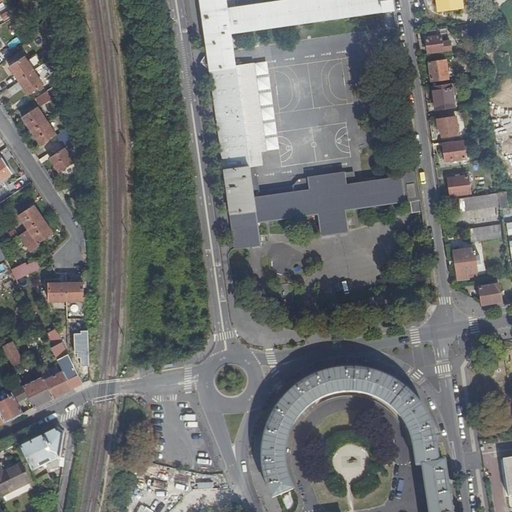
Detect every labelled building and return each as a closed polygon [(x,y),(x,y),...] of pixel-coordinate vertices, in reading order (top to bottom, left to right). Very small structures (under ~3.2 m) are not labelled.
[(240,230),(247,249),(247,248),(246,239),(261,238),(259,223),(318,213),(321,236),(349,232),(345,211),(407,203),(408,204),(414,204),(415,214),(424,213),(418,172),(404,174),(404,177),(404,179),(358,185),(348,187),(347,175),(310,179),(312,192),(256,199),(251,168),(258,167),(264,166),(262,153),(268,153),(263,117),(257,118),(254,102),(260,101),(255,66),(237,68),(232,34),(396,12),(393,0),(284,0),(228,8),(227,0),(199,0),(210,52),(240,230)] [(462,0),(439,0),(441,11),(464,8),(462,0)] [(449,30),(429,33),(430,40),(427,40),(429,55),(453,52),(452,44),(444,45),(443,39),(450,37),(449,30)] [(462,47),(463,54),(473,53),(472,46),(462,47)] [(238,249),(247,249),(240,230),(210,52),(230,199),(228,199),(234,238),(236,238),(238,249)] [(8,69),(18,84),(33,74),(41,68),(35,59),(26,65),(23,60),(8,69)] [(433,81),(438,81),(450,79),(448,62),(431,64),(433,81)] [(50,77),(43,67),(41,68),(33,74),(40,84),(50,77)] [(33,74),(18,84),(28,97),(42,88),(40,84),(33,74)] [(453,85),(435,88),(436,102),(438,102),(439,110),(456,108),(453,85)] [(46,93),(34,101),(38,107),(40,107),(51,100),(46,93)] [(263,117),(260,101),(254,102),(257,118),(263,117)] [(22,119),(31,134),(46,124),(37,109),(22,119)] [(443,139),(460,137),(458,119),(439,121),(440,131),(442,131),(443,139)] [(46,124),(31,134),(41,148),(56,138),(46,124)] [(76,143),(73,131),(57,141),(63,150),(76,143)] [(78,157),(76,143),(63,150),(49,160),(59,175),(74,165),(72,161),(77,158),(78,157)] [(465,143),(445,146),(447,163),(467,161),(465,143)] [(0,182),(11,175),(0,158),(0,182)] [(312,192),(310,179),(301,181),(296,187),(262,191),(258,167),(251,168),(256,199),(312,192)] [(348,187),(358,185),(356,173),(347,175),(348,187)] [(450,181),(452,198),(472,195),(470,178),(450,181)] [(502,208),(502,212),(509,210),(507,194),(500,195),(502,208)] [(500,195),(454,201),(456,215),(502,208),(500,195)] [(76,211),(83,211),(81,196),(75,196),(76,211)] [(28,232),(43,222),(33,207),(18,217),(28,232)] [(52,236),(43,222),(28,232),(19,239),(30,255),(39,248),(40,247),(39,245),(48,239),(50,238),(52,236)] [(473,245),(506,240),(504,226),(471,231),(473,245)] [(0,251),(8,245),(0,233),(0,232),(0,251)] [(15,233),(8,237),(12,243),(19,239),(15,233)] [(246,239),(247,248),(262,246),(261,238),(246,239)] [(476,251),(455,253),(459,277),(458,277),(459,285),(471,282),(471,281),(475,279),(475,274),(479,273),(478,267),(483,266),(482,258),(477,259),(476,251)] [(29,277),(43,269),(39,261),(26,268),(25,266),(24,266),(29,277)] [(16,283),(29,277),(24,266),(11,273),(16,283)] [(327,301),(390,286),(385,267),(322,282),(327,301)] [(49,303),(67,303),(66,285),(49,286),(49,303)] [(66,285),(67,303),(84,302),(83,285),(66,285)] [(483,307),(503,304),(500,286),(480,289),(483,307)] [(37,325),(38,325),(35,319),(24,324),(27,330),(37,325)] [(17,328),(20,334),(27,330),(24,324),(17,328)] [(20,334),(19,335),(22,339),(40,330),(37,325),(27,330),(20,334)] [(13,344),(4,349),(15,369),(23,364),(13,344)] [(72,391),(82,386),(62,345),(51,350),(60,367),(72,391)] [(44,382),(53,400),(72,391),(60,367),(56,368),(56,369),(59,375),(44,382)] [(43,380),(44,382),(59,375),(56,369),(41,377),(43,380)] [(431,446),(436,445),(433,433),(430,425),(426,415),(422,407),(417,401),(411,394),(404,388),(396,383),(387,378),(380,376),(371,373),(359,372),(349,371),(338,372),(324,374),(318,377),(305,383),(295,391),(288,397),(282,404),(276,412),(272,420),(268,429),(266,437),(263,448),(263,455),(263,466),(265,479),(268,489),(271,496),(273,500),(278,498),(276,494),(273,489),(270,478),(268,466),(268,457),(269,449),(271,438),(273,432),(277,422),(281,414),(285,408),(291,401),(298,395),(306,388),(319,382),(326,380),(337,377),(348,376),(358,377),(369,378),(377,380),(384,383),(392,387),(400,391),(407,398),(412,403),(417,409),(421,418),(425,426),(428,433),(431,446)] [(452,511),(449,487),(450,487),(449,485),(449,482),(448,482),(445,463),(439,464),(436,445),(431,446),(428,433),(425,426),(421,418),(417,409),(412,403),(407,398),(400,391),(392,387),(384,383),(377,380),(369,378),(358,377),(348,376),(337,377),(326,380),(319,382),(306,388),(298,395),(291,401),(285,408),(281,414),(277,422),(273,432),(271,438),(269,449),(268,457),(268,466),(270,478),(273,489),(276,494),(278,498),(294,491),(286,469),(285,460),(286,450),(292,430),(304,413),(317,402),(327,398),(344,394),(369,396),(382,401),(391,407),(402,419),(409,434),(416,468),(422,467),(429,511),(452,511)] [(29,399),(34,410),(53,400),(44,382),(43,380),(40,381),(24,389),(29,399)] [(26,401),(29,399),(24,389),(24,388),(20,390),(26,401)] [(19,391),(11,395),(17,405),(24,401),(19,391)] [(9,399),(0,403),(0,416),(4,424),(22,416),(17,405),(11,395),(8,397),(9,399)] [(58,431),(55,427),(33,438),(35,443),(58,431)] [(35,443),(20,450),(31,473),(49,464),(52,471),(59,468),(59,459),(63,436),(58,431),(35,443)] [(67,436),(63,436),(59,459),(64,460),(67,436)] [(0,468),(0,494),(1,497),(30,484),(21,466),(3,475),(0,468)] [(39,489),(44,486),(48,484),(45,478),(36,482),(39,489)]
